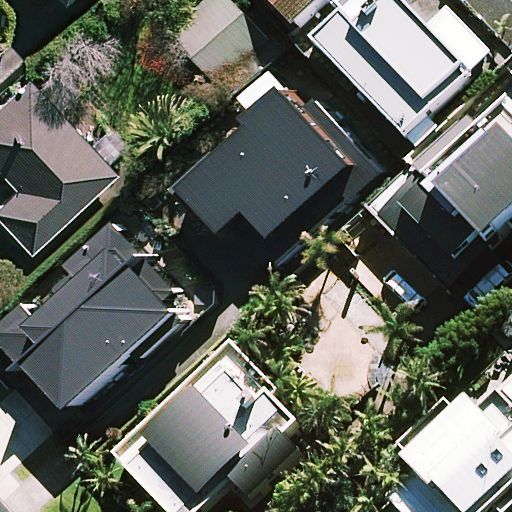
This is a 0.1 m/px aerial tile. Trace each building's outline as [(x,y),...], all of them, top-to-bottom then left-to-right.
[(282,57),(231,0),(205,0),(175,27),(237,97),(282,57)] [(328,0),(269,0),(299,29),(328,0)] [(470,76),(399,2),(363,36),(341,13),(314,40),(408,137),(470,76)] [(390,173),(289,62),(264,84),(284,106),(198,184),(242,233),(248,228),(285,268),(390,173)] [(113,165),(22,73),(0,94),(0,163),(17,181),(0,197),(0,213),(31,245),(113,165)] [(511,234),(511,130),(484,101),(371,207),(451,291),(511,234)] [(38,295),(0,331),(39,371),(49,361),(96,410),(210,301),(122,209),(75,254),(89,268),(49,306),(38,295)] [(405,335),(346,286),(296,346),(354,395),(405,335)] [(305,428),(237,355),(125,458),(174,511),(211,511),(242,484),(257,501),(298,463),(305,428)] [(511,355),(408,453),(427,473),(397,502),(406,511),(492,511),(511,494),(511,355)]
